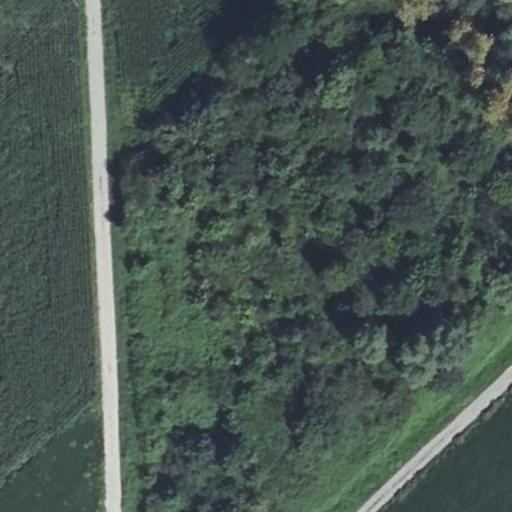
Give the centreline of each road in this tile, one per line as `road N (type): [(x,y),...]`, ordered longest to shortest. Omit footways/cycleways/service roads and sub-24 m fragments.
road 1 (track): [(113,511),(92,0)]
road 2 (track): [(511,374),(367,511)]
